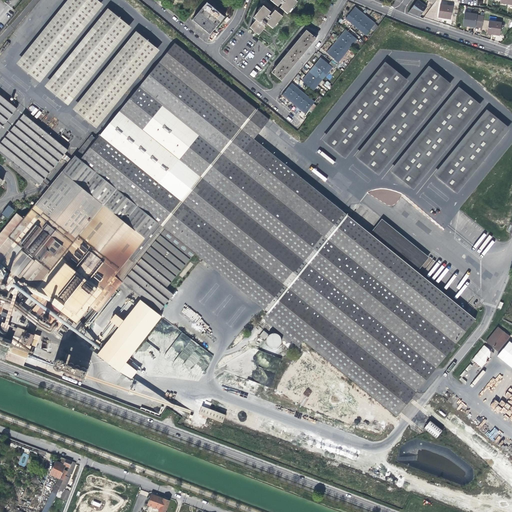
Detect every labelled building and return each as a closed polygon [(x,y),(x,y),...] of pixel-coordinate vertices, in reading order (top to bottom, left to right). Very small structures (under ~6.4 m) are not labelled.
[(74,0),(47,34),(63,47),(100,2),(96,0),(74,0)] [(287,15),(294,8),(284,0),(270,0),(270,1),(276,6),(275,8),(272,11),(270,13),(263,7),(253,19),(256,21),(250,29),(259,36),(266,29),(265,28),(267,25),(273,30),(282,18),(277,13),(280,9),(287,15)] [(417,1),(409,12),(408,13),(414,16),(419,18),(426,8),(417,1)] [(192,21),(210,35),(224,18),(206,4),(203,8),(192,21)] [(444,18),(449,19),(451,7),(439,5),(437,17),(444,18)] [(345,19),(349,23),(358,11),(356,9),(354,8),(345,19)] [(364,16),(358,11),(349,23),(365,36),(374,25),(371,22),(364,16)] [(75,57),(91,70),(128,25),(112,12),(75,57)] [(465,24),(468,25),(468,26),(473,27),(473,26),(480,28),(482,16),(475,15),(475,14),(462,12),(460,25),(465,26),(465,24)] [(492,34),(498,35),(500,24),(488,21),(486,33),(492,34)] [(342,35),(335,42),(346,51),(356,39),(345,30),(342,35)] [(315,39),(306,31),(271,73),(281,81),(302,56),(315,39)] [(63,47),(47,34),(22,65),(38,78),(63,47)] [(140,35),(103,80),(104,81),(141,36),(140,35)] [(104,81),(119,93),(131,78),(155,48),(141,36),(104,81)] [(346,213),(258,141),(253,137),(261,127),(269,118),(176,42),(169,50),(160,61),(128,101),(120,111),(96,139),(88,150),(79,160),(173,236),(194,253),(267,312),(262,317),(298,346),(303,341),(315,350),(396,417),(436,368),(476,319),(417,271),(369,232),(346,213)] [(337,62),(346,51),(335,42),(332,46),(326,53),(332,58),(330,61),(327,64),(321,59),(303,83),(312,90),(331,67),(333,69),(338,63),(337,62)] [(91,70),(75,57),(50,88),(66,101),(91,70)] [(301,81),(303,83),(321,59),(320,58),(316,64),(309,71),(305,76),(301,81)] [(388,64),(385,62),(322,137),(345,156),(407,80),(388,64)] [(378,173),(451,84),(448,82),(428,66),(356,154),(378,173)] [(78,111),(79,112),(104,81),(103,80),(78,111)] [(94,124),(119,93),(104,81),(79,112),(94,124)] [(287,99),(289,101),(298,90),(290,84),(281,95),(283,96),(287,99)] [(477,102),(461,90),(458,87),(391,169),(413,188),(481,105),(477,102)] [(314,103),(298,90),(289,101),(293,104),(299,110),(305,114),(314,103)] [(0,95),(0,128),(16,109),(0,95)] [(41,112),(32,105),(28,110),(37,118),(41,112)] [(457,192),(509,128),(506,125),(486,110),(434,173),(457,192)] [(23,114),(0,142),(0,154),(38,186),(67,150),(23,114)] [(18,285),(21,288),(26,283),(43,296),(32,311),(42,319),(42,321),(44,323),(46,322),(57,331),(68,317),(76,323),(89,306),(96,312),(121,282),(144,301),(141,304),(139,302),(130,313),(125,309),(117,319),(122,323),(100,350),(121,368),(160,320),(164,323),(172,314),(163,306),(172,295),(165,289),(194,253),(173,236),(79,160),(88,150),(96,139),(91,135),(23,219),(16,213),(0,231),(0,261),(0,262),(0,261),(0,287),(2,289),(4,288),(10,294),(18,285)] [(67,162),(70,158),(65,154),(62,158),(67,162)] [(8,219),(14,210),(8,205),(1,214),(8,219)] [(381,218),(369,232),(417,271),(424,261),(428,256),(381,218)] [(14,297),(21,288),(18,285),(10,294),(14,297)] [(134,298),(125,309),(130,313),(139,302),(134,298)] [(5,313),(3,318),(11,322),(22,326),(25,318),(13,308),(8,309),(7,313),(5,313)] [(5,359),(22,365),(30,345),(34,334),(10,325),(11,322),(3,318),(0,317),(0,358),(4,360),(5,359)] [(509,337),(498,328),(486,343),(489,345),(498,352),(509,337)] [(260,336),(265,339),(268,334),(263,331),(260,336)] [(213,358),(213,355),(182,332),(177,339),(180,341),(176,345),(178,352),(174,352),(175,355),(176,356),(177,362),(180,361),(190,368),(194,368),(195,367),(200,366),(200,368),(204,371),(213,358)] [(266,338),(272,349),(282,343),(276,332),(266,338)] [(39,336),(34,334),(30,345),(35,346),(39,336)] [(497,356),(511,368),(511,343),(509,341),(497,356)] [(484,345),(471,359),(480,367),(493,353),(484,345)] [(273,375),(281,360),(261,350),(256,352),(263,355),(264,359),(265,360),(271,365),(271,366),(260,369),(262,370),(261,372),(258,375),(259,375),(261,380),(259,382),(264,380),(265,381),(267,386),(268,385),(268,383),(272,381),(270,379),(273,378),(272,376),(273,375)] [(82,380),(86,369),(89,361),(65,352),(62,359),(67,361),(65,366),(63,366),(64,365),(64,363),(63,361),(63,360),(62,359),(61,358),(60,358),(58,357),(57,357),(56,357),(55,358),(53,359),(51,362),(51,363),(51,364),(52,366),(52,368),(54,369),(55,370),(57,370),(59,370),(60,370),(61,369),(64,370),(63,373),(82,380)] [(193,411),(180,406),(178,409),(191,414),(193,411)] [(200,406),(197,414),(208,418),(211,410),(200,406)] [(430,421),(423,429),(435,439),(439,436),(442,431),(430,421)] [(37,456),(38,453),(39,449),(33,447),(5,436),(2,443),(37,456)] [(41,511),(47,511),(58,490),(72,461),(62,458),(60,463),(56,461),(49,474),(59,478),(41,511)] [(59,498),(66,501),(71,488),(66,486),(68,482),(70,478),(69,477),(76,463),(72,461),(58,490),(62,492),(59,498)] [(159,511),(164,498),(156,495),(152,493),(147,504),(154,507),(153,508),(159,511)] [(167,499),(164,498),(159,511),(158,511),(166,511),(171,501),(167,499)]
